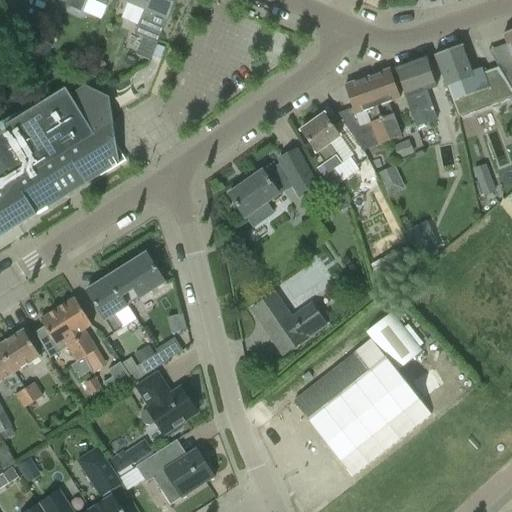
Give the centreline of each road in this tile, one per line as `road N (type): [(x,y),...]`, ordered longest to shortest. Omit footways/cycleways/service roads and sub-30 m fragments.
road 1 (residential): [(266,497),(233,411),(187,224),(164,179)]
road 2 (residential): [(164,179),(327,61),(345,28)]
road 3 (residential): [(0,285),(164,179)]
road 4 (residential): [(345,28),(387,41),(418,37),(511,4)]
